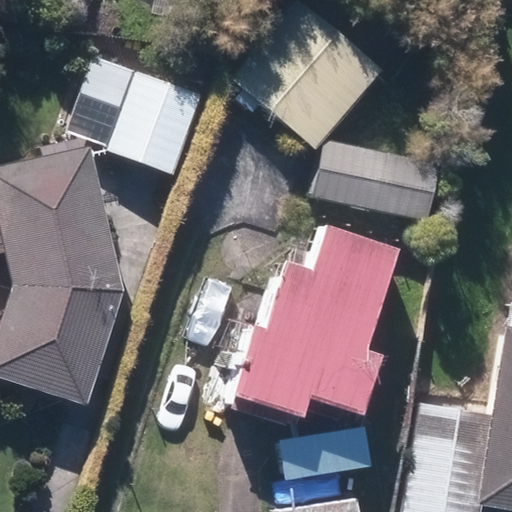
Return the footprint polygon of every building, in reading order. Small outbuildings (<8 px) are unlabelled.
[(226,81),(303,151),(369,79),(293,9),(226,81)] [(161,177),(188,99),(129,79),(102,157),(161,177)] [(314,147),(302,201),(411,224),(423,171),(314,147)] [(108,296),(75,151),(0,168),(0,282),(2,290),(0,295),(0,382),(70,407),(108,296)] [(341,357),(376,256),(306,233),(292,275),(266,267),(242,335),(235,333),(213,397),(277,419),(283,402),(334,419),(354,361),(341,357)] [(413,411),(395,511),(468,511),(469,510),(481,511),(511,511),(511,338),(486,334),(472,421),(413,411)]
